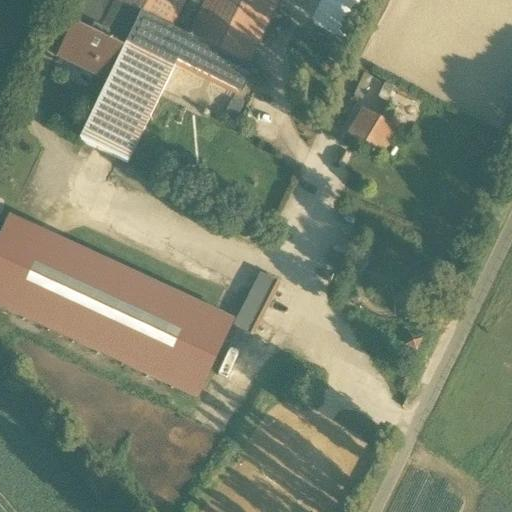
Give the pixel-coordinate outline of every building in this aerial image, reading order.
[(83,0),(75,18),(78,20),(98,29),(112,1),(111,1),(111,0),(83,0)] [(111,0),(111,1),(112,1),(188,38),(247,67),(279,0),(111,0)] [(188,38),(112,1),(98,29),(78,20),(60,56),(109,80),(79,141),(80,141),(80,142),(127,164),(176,64),(188,38)] [(323,11),(333,17),(338,7),(327,2),(323,11)] [(176,64),(235,93),(248,67),(247,67),(188,38),(176,64)] [(353,98),(362,102),(372,80),(363,76),(353,98)] [(377,100),(386,105),(393,90),(384,86),(377,100)] [(425,125),(441,133),(449,117),(433,109),(425,125)] [(349,134),(382,154),(395,134),(361,113),(349,134)] [(465,142),(471,159),(488,153),(482,136),(465,142)] [(450,205),(466,213),(479,190),(463,182),(450,205)] [(232,323),(8,220),(0,238),(0,309),(196,400),(232,323)] [(429,246),(445,254),(457,231),(441,223),(429,246)] [(233,328),(251,337),(278,284),(260,275),(233,328)]
